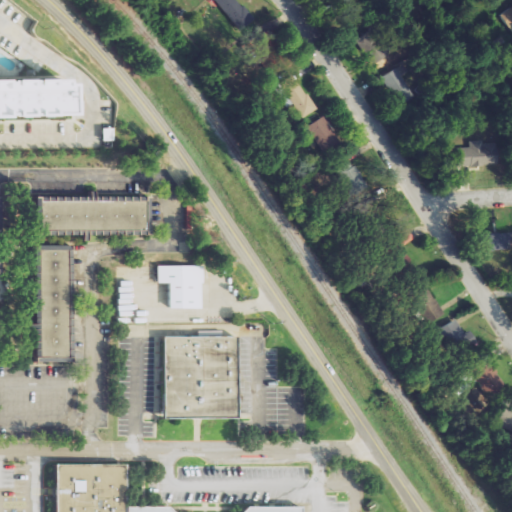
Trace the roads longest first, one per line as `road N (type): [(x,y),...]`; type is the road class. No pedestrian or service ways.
road 1 (residential): [(416,511),(146,106),(45,0)]
road 2 (residential): [(286,0),(511,341)]
road 3 (residential): [(0,449),(376,449)]
